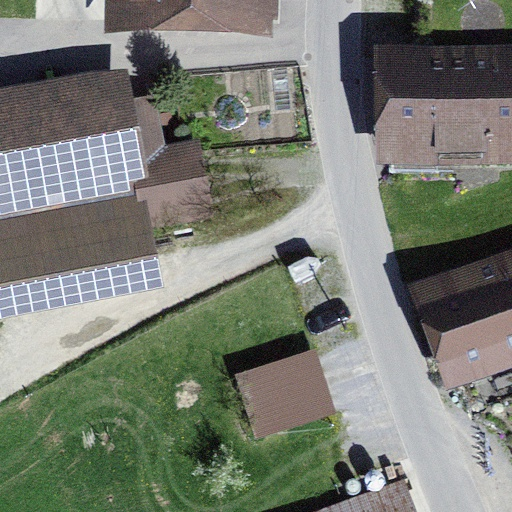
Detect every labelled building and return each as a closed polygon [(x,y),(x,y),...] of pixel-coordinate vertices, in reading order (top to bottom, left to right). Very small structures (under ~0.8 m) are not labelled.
[(246,0),(135,0),(135,19),(246,22),(246,0)] [(502,71),(388,72),(390,173),(456,172),(456,161),(511,160),(511,51),(502,51),(502,71)] [(0,320),(154,291),(141,225),(202,213),(190,151),(156,157),(146,109),(0,137),(0,320)] [(511,259),(422,293),(452,375),(511,353),(511,259)] [(237,378),(256,438),(334,413),(314,353),(237,378)] [(399,511),(395,500),(361,511),(399,511)]
